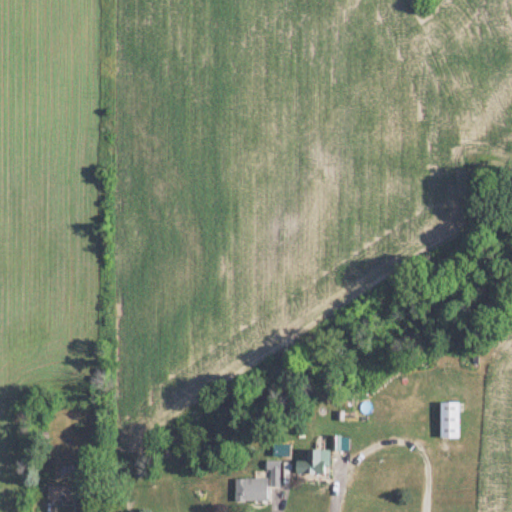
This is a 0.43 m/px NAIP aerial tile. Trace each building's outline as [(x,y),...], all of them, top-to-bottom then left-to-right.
[(425,397),(385,397),(385,425),(425,425),(425,397)] [(438,439),(456,439),(456,403),(438,403),(438,439)] [(294,475),(325,475),(325,450),(305,450),(305,460),(294,460),(294,475)] [(266,502),(266,488),(277,488),(277,462),(265,462),(266,479),(233,479),(233,502),(266,502)] [(56,468),(58,493),(72,492),(69,467),(56,468)]
